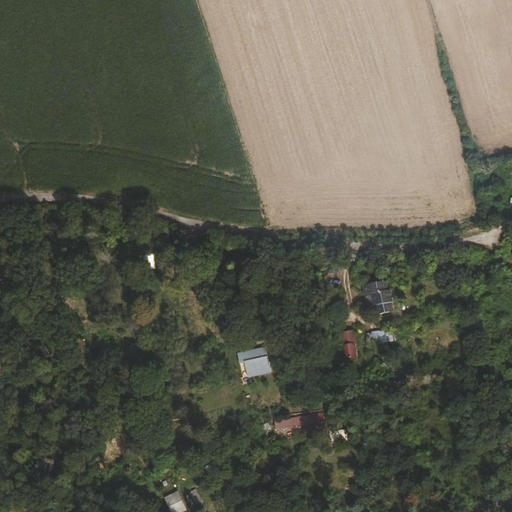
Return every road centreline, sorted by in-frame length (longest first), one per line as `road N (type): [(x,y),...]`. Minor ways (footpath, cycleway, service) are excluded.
road 1 (track): [(0,204),(42,198),(133,207),(291,243),(426,245),(511,226)]
road 2 (track): [(435,0),(478,170),(504,227)]
